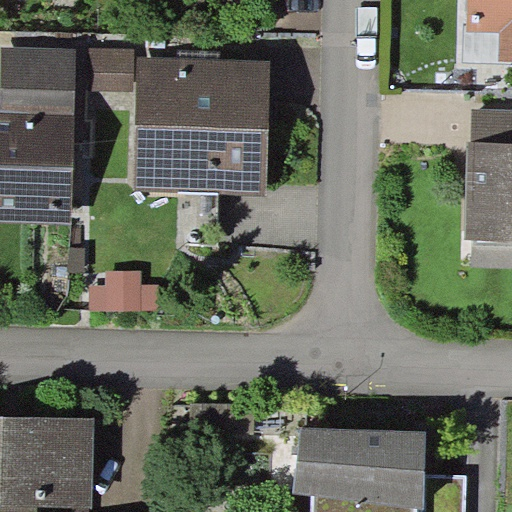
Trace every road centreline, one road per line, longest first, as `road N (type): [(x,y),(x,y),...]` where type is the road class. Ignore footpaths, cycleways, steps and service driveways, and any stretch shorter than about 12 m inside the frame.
road 1 (residential): [(352,0),(340,370)]
road 2 (residential): [(0,362),(340,370)]
road 3 (residential): [(340,370),(511,374)]
